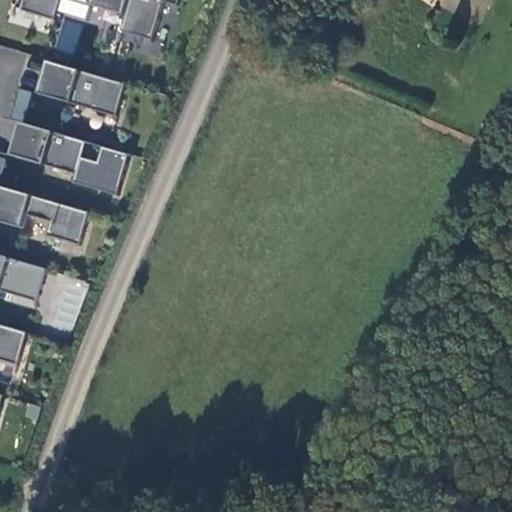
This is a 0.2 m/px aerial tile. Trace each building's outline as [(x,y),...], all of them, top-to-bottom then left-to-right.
[(28,0),(25,12),(57,21),(63,0),(28,0)] [(72,0),(128,16),(132,0),(72,0)] [(150,0),(150,1),(147,0),(132,0),(128,16),(123,32),(153,41),(165,3),(179,7),(180,0),(150,0)] [(73,55),(83,24),(63,17),(52,48),(73,55)] [(119,117),(128,85),(52,62),(42,95),(119,117)] [(56,131),(64,102),(17,89),(9,118),(56,131)] [(25,124),(15,157),(79,176),(89,143),(25,124)] [(92,213),(0,185),(0,221),(26,229),(30,215),(54,222),(50,236),(82,245),(92,213)] [(0,255),(0,291),(40,303),(49,270),(0,255)] [(71,332),(87,282),(62,274),(46,324),(71,332)] [(30,334),(0,324),(0,360),(20,366),(30,334)]
